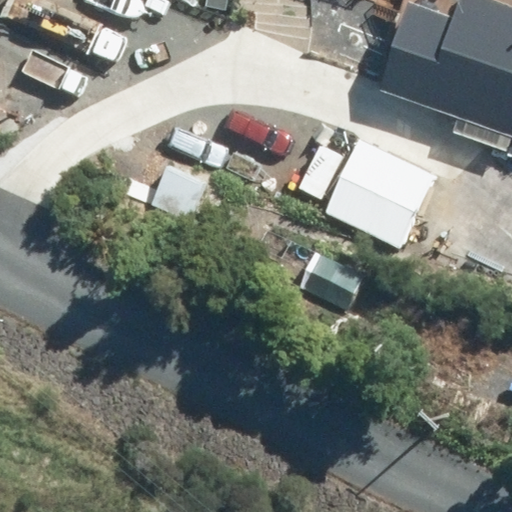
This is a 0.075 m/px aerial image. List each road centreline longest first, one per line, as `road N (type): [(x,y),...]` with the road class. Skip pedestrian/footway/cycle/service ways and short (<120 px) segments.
road 1 (unclassified): [(0,207),(493,511)]
road 2 (track): [(0,170),(64,125),(178,87),(363,101),(511,195)]
